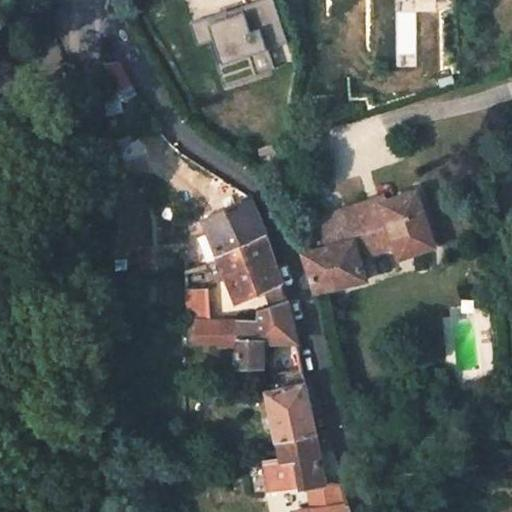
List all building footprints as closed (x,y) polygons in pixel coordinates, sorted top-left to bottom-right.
[(227,11),(191,22),(198,44),(210,41),(214,39),(222,63),(217,64),(224,86),(257,76),(256,75),(250,55),(268,49),(287,43),(273,0),(259,0),(242,6),(243,12),(228,17),(227,11)] [(242,6),(227,11),(228,17),(243,12),(242,6)] [(214,39),(210,41),(217,64),(222,63),(214,39)] [(268,49),(250,55),(256,75),(274,69),(268,49)] [(119,63),(106,65),(109,87),(104,89),(106,102),(135,93),(128,81),(119,63)] [(416,191),(404,194),(356,210),(358,216),(348,219),(346,213),(345,209),(319,216),(329,246),(304,252),(318,290),(367,279),(360,257),(396,245),(400,257),(413,251),(434,246),(416,191)] [(220,255),(265,235),(249,196),(204,218),(210,232),(197,237),(208,264),(222,261),(220,255)] [(356,210),(346,213),(348,219),(358,216),(356,210)] [(265,235),(220,255),(222,261),(239,300),(281,281),(265,235)] [(185,270),(188,317),(200,317),(208,317),(205,265),(185,270)] [(240,334),(239,365),(263,365),(263,340),(296,341),(287,300),(270,305),(270,311),(258,314),(257,318),(234,318),(234,334),(240,334)] [(200,317),(188,317),(185,337),(198,337),(200,317)] [(268,391),(278,438),(315,433),(303,375),(288,378),(290,387),(268,391)] [(269,491),(325,483),(324,481),(315,433),(278,438),(282,457),(264,460),(269,491)]
